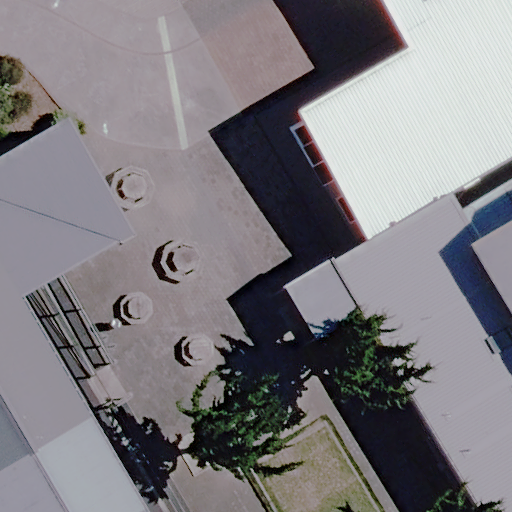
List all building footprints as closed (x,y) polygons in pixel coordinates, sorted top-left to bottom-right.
[(56,0),(0,0),(0,80),(78,38),(56,0)] [(511,0),(330,0),(343,21),(380,0),(428,0),(486,104),(511,89),(511,0)] [(350,190),(255,22),(125,95),(220,263),(350,190)] [(511,155),(384,227),(511,455),(511,155)] [(110,511),(0,316),(0,511),(110,511)]
